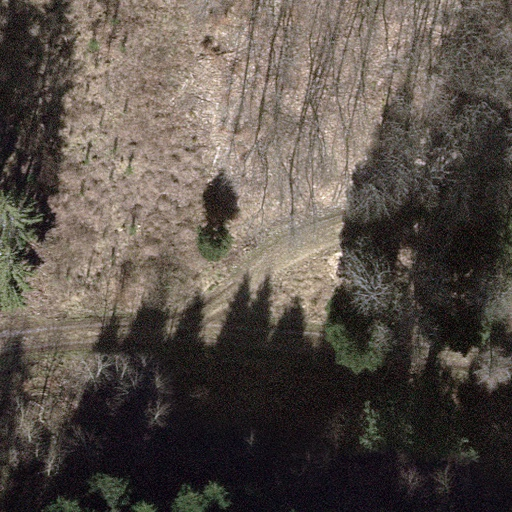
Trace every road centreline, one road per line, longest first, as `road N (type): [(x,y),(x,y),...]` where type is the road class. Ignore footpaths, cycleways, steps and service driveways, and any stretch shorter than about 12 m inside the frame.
road 1 (track): [(0,331),(234,313),(511,353)]
road 2 (track): [(511,160),(323,214),(267,244),(234,313)]
